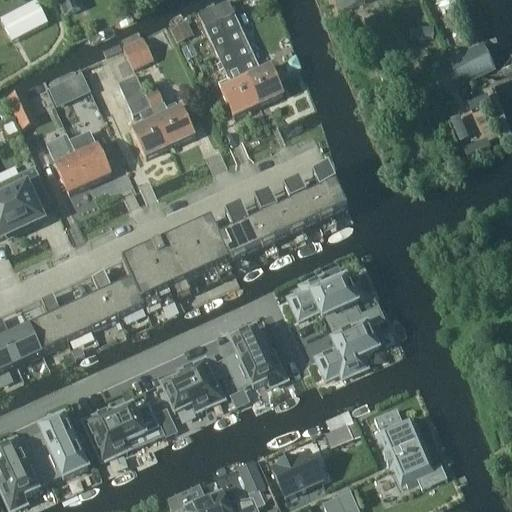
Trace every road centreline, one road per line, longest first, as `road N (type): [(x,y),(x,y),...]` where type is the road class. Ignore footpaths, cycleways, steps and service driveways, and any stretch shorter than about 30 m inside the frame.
road 1 (residential): [(0,428),(266,305),(296,372)]
road 2 (residential): [(0,299),(315,155)]
